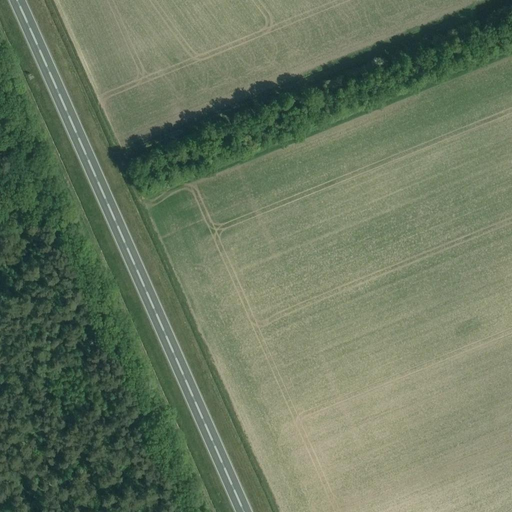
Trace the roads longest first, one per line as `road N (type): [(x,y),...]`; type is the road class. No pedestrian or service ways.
road 1 (track): [(52,0),(279,511)]
road 2 (trunk): [(240,511),(14,0)]
road 3 (track): [(123,159),(511,1)]
